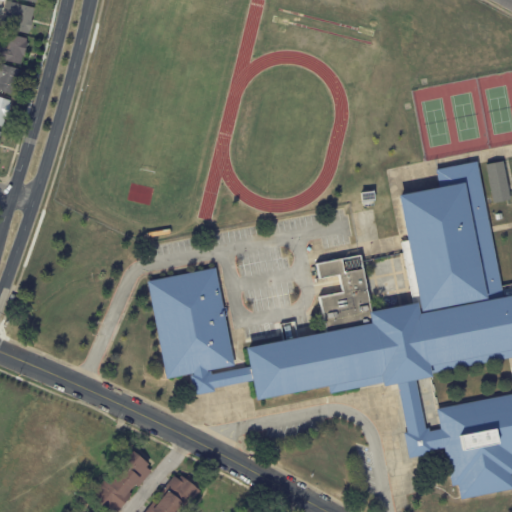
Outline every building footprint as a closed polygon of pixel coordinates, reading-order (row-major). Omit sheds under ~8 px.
[(35,21),(32,34),(14,30),(17,17),(4,14),(7,1),(37,8),(35,21)] [(26,52),(23,64),(0,58),(0,45),(9,47),(13,34),(30,38),(26,52)] [(18,83),(15,95),(0,90),(0,63),(22,69),(18,83)] [(0,96),(13,101),(6,127),(0,125),(0,96)] [(484,164),(501,161),(508,200),(491,202),(484,164)] [(252,400),(242,347),(324,331),(317,297),(340,292),(336,275),(316,279),(313,264),(357,255),(368,311),(410,303),(398,242),(404,241),(395,195),(436,187),(433,170),(474,162),(501,297),(511,294),(511,357),(428,374),(428,377),(379,387),(379,383),(327,394),(325,386),(252,400)] [(371,201),(358,202),(357,192),(371,191),(372,201),(371,201)] [(145,281),(212,268),(232,365),(164,379),(145,281)] [(511,393),(511,454),(510,455),(511,464),(511,473),(508,474),(511,489),(458,499),(455,484),(449,486),(434,409),(511,393)] [(144,469),(150,474),(137,490),(132,486),(126,493),(130,496),(116,511),(100,511),(87,500),(102,483),(105,485),(119,469),(117,468),(129,453),(146,467),(144,469)] [(177,508),(173,511),(144,511),(151,504),(153,505),(164,492),(162,490),(173,477),(175,479),(178,475),(198,492),(184,510),(179,505),(177,508)]
